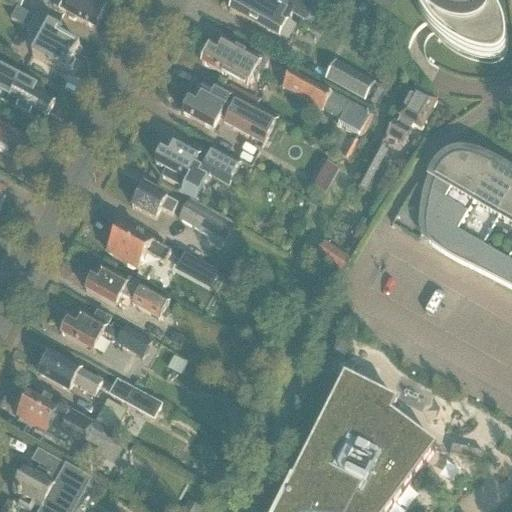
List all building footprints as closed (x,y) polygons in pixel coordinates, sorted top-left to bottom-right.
[(0,0),(20,10),(25,0),(0,0)] [(94,31),(107,7),(93,0),(63,0),(65,1),(59,12),(94,31)] [(231,0),(229,5),(231,10),(230,12),(280,39),(292,16),(306,23),(312,11),(299,0),(272,0),(272,1),(270,0),(231,0)] [(425,25),(433,35),(440,42),(450,50),(462,57),(469,59),(481,62),(494,63),(500,60),(504,56),(507,51),(507,45),(504,31),(500,18),(494,5),(490,0),(412,0),(417,9),(421,17),(425,25)] [(73,61),(80,49),(61,38),(63,34),(17,10),(11,21),(29,31),(30,29),(34,31),(36,27),(46,32),(32,57),(66,75),(67,72),(72,72),(76,65),(73,61)] [(390,32),(377,22),(370,32),(382,42),(390,32)] [(250,58),(220,42),(216,50),(211,47),(202,65),(247,90),(255,76),(261,79),(269,64),(252,55),(250,58)] [(376,85),(336,62),(325,82),(365,105),(366,103),(375,109),(385,92),(375,86),(376,85)] [(3,66),(0,72),(0,101),(43,125),(55,103),(40,95),(44,88),(3,66)] [(371,117),(292,73),(282,90),(323,113),(323,112),(340,122),(338,125),(360,136),(371,117)] [(279,122),(218,88),(212,99),(200,92),(195,101),(192,100),(183,116),(212,133),(218,122),(264,148),(279,122)] [(415,91),(399,120),(400,120),(397,126),(395,125),(387,138),(403,147),(414,128),(422,132),(437,103),(415,91)] [(0,153),(21,165),(33,143),(0,125),(3,121),(0,119),(0,153)] [(229,188),(241,166),(214,150),(208,162),(172,142),(167,151),(164,150),(155,166),(166,172),(162,179),(183,191),(180,195),(196,204),(210,178),(229,188)] [(388,154),(378,149),(357,189),(366,194),(388,154)] [(311,185),(324,193),(339,168),(325,161),(311,185)] [(511,182),(494,172),(488,169),(471,162),(462,161),(454,163),(447,166),(440,172),(436,179),(433,187),(429,199),(427,212),(427,225),(429,236),(432,246),(448,257),(465,267),(499,283),(511,290),(511,182)] [(144,187),(132,208),(155,221),(161,211),(172,217),(178,205),(144,187)] [(235,228),(190,201),(178,222),(224,248),(235,228)] [(122,227),(107,254),(138,271),(145,257),(164,268),(171,254),(122,227)] [(324,244),(315,258),(323,264),(333,250),(324,244)] [(127,285),(100,270),(96,278),(94,277),(86,293),(115,309),(121,298),(133,304),(132,307),(160,323),(170,305),(129,282),(127,285)] [(415,301),(425,307),(437,288),(426,282),(415,301)] [(92,323),(79,315),(75,322),(71,320),(61,337),(93,354),(103,336),(119,344),(117,347),(143,361),(152,345),(126,331),(124,334),(113,327),(111,330),(109,329),(112,322),(97,314),(92,323)] [(349,338),(337,336),(333,356),(345,358),(349,338)] [(51,355),(39,377),(69,393),(73,385),(95,398),(102,385),(80,372),(51,355)] [(397,406),(345,380),(278,511),(390,511),(396,506),(437,451),(392,417),(397,406)] [(155,421),(162,408),(118,383),(110,397),(155,421)] [(30,396),(17,419),(37,430),(36,430),(56,441),(60,434),(81,446),(93,426),(45,399),(43,403),(30,396)] [(126,413),(107,402),(96,423),(114,433),(126,413)] [(453,446),(450,457),(480,464),(482,454),(453,446)] [(120,450),(113,465),(129,472),(135,456),(120,450)] [(75,511),(92,482),(38,452),(31,464),(40,468),(34,478),(26,474),(13,496),(21,501),(18,507),(27,511),(31,511),(34,507),(41,511),(40,511),(75,511)]
